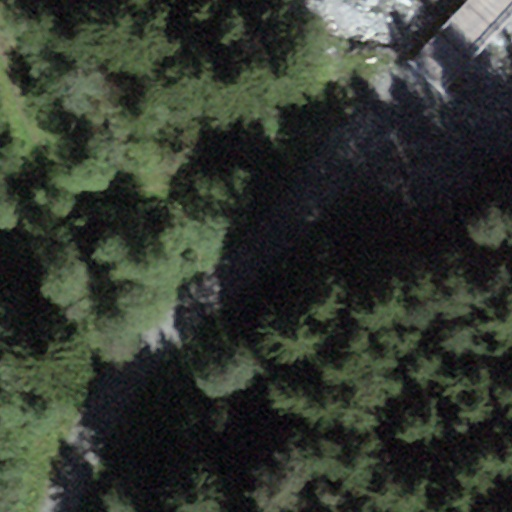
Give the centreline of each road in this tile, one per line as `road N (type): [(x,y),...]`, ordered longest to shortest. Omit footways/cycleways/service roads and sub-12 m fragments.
road 1 (track): [(61,511),(193,292),(319,157),(493,0)]
road 2 (track): [(319,157),(242,144),(107,153),(25,94),(0,22)]
